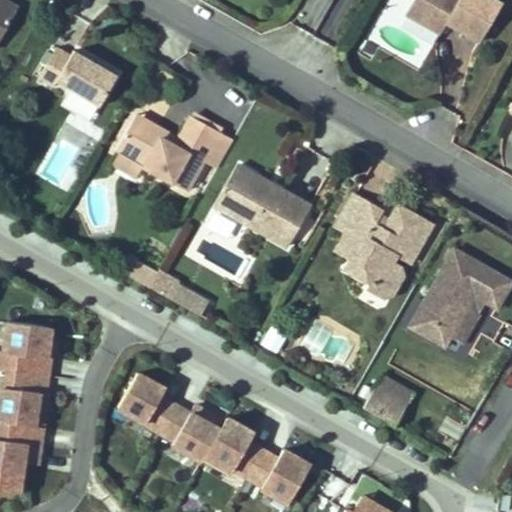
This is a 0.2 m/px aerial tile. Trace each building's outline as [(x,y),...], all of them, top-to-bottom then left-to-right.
[(0,0),(0,5),(15,13),(18,7),(3,0),(0,0)] [(413,0),(410,7),(444,26),(446,22),(480,41),(501,3),(495,0),(413,0)] [(0,39),(15,13),(0,5),(0,39)] [(441,32),(444,26),(410,7),(406,13),(441,32)] [(56,47),(39,78),(54,86),(56,81),(99,106),(117,74),(90,59),(74,50),(70,55),(56,47)] [(136,115),(132,121),(175,145),(178,139),(136,115)] [(132,121),(116,150),(119,152),(142,165),(187,190),(204,159),(219,131),(191,116),(178,139),(175,145),(132,121)] [(218,167),(233,139),(219,131),(204,159),(218,167)] [(142,165),(119,152),(113,162),(137,175),(142,165)] [(237,165),(215,205),(288,245),(309,205),(278,188),(274,196),(261,189),(266,181),(237,165)] [(278,188),(266,181),(261,189),(274,196),(278,188)] [(346,232),(336,249),(351,257),(345,268),(370,282),(366,288),(383,298),(387,291),(398,272),(402,266),(393,261),(396,254),(411,262),(433,224),(410,211),(397,204),(389,218),(384,227),(375,221),(380,213),(382,210),(353,194),(335,226),(346,232)] [(380,213),(375,221),(384,227),(389,218),(380,213)] [(453,248),(410,326),(446,346),(450,337),(474,295),(486,301),(497,307),(511,280),(485,266),(453,248)] [(150,286),(157,274),(129,258),(122,271),(150,286)] [(398,272),(387,291),(393,294),(404,275),(398,272)] [(176,285),(157,274),(150,286),(169,298),(176,285)] [(180,304),(187,292),(176,285),(169,298),(180,304)] [(486,301),(474,295),(450,337),(462,343),(486,301)] [(47,342),(49,329),(7,323),(3,350),(0,349),(0,369),(13,371),(46,375),(48,360),(45,360),(47,342)] [(277,353),(286,335),(269,326),(259,344),(277,353)] [(0,420),(41,426),(46,392),(44,392),(46,375),(13,371),(11,388),(1,386),(0,392),(0,420)] [(413,393),(381,375),(376,384),(408,402),(413,393)] [(143,426),(158,400),(163,392),(135,376),(115,410),(143,426)] [(395,425),(408,402),(376,384),(363,407),(395,425)] [(156,437),(173,408),(158,400),(143,426),(142,429),(156,437)] [(171,446),(187,417),(173,408),(156,437),(171,446)] [(171,446),(169,449),(199,466),(202,460),(222,425),(192,409),(187,417),(171,446)] [(21,460),(24,443),(38,445),(41,426),(0,420),(0,473),(19,476),(21,460)] [(222,425),(202,460),(229,476),(230,474),(246,446),(251,437),(224,421),(222,425)] [(36,462),(38,445),(24,443),(21,460),(36,462)] [(245,482),(261,454),(246,446),(230,474),(245,482)] [(261,454),(245,482),(259,491),(275,463),(261,454)] [(258,492),(285,508),(307,470),(280,454),(275,463),(259,491),(258,492)] [(368,511),(374,503),(362,495),(352,511),(368,511)] [(390,511),(374,503),(368,511),(351,511),(346,509),(344,511),(390,511)]
